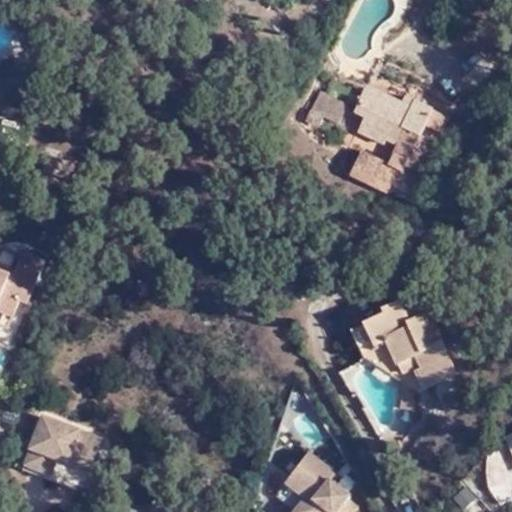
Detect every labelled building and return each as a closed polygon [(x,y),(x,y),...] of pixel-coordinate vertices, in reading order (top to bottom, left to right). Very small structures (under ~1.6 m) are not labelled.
[(406,139),(417,114),(389,100),(387,105),(351,87),(339,116),(348,120),(342,134),(377,152),(372,166),(344,154),(333,179),(395,208),(405,184),(401,182),(417,145),(406,139)] [(330,106),(303,93),(295,111),(321,125),(330,106)] [(429,120),(417,114),(406,139),(417,145),(429,120)] [(0,306),(2,308),(10,291),(17,294),(34,252),(13,244),(2,269),(0,268),(0,306)] [(458,377),(426,316),(410,323),(403,314),(398,303),(381,312),(383,318),(364,327),(366,331),(348,337),(357,357),(405,398),(421,393),(423,395),(458,377)] [(511,303),(498,324),(510,332),(511,329),(511,303)] [(403,314),(410,323),(426,316),(422,306),(403,314)] [(407,403),(398,401),(396,416),(406,418),(407,403)] [(85,475),(98,443),(40,420),(19,473),(45,483),(54,463),(85,475)] [(349,511),(348,510),(351,504),(339,496),(342,493),(323,477),(327,469),(300,448),(283,471),(309,493),(296,507),(297,511),(349,511)] [(77,496),(85,475),(54,463),(45,483),(77,496)] [(282,509),(286,511),(297,511),(296,507),(309,493),(283,471),(279,477),(296,493),(282,509)]
